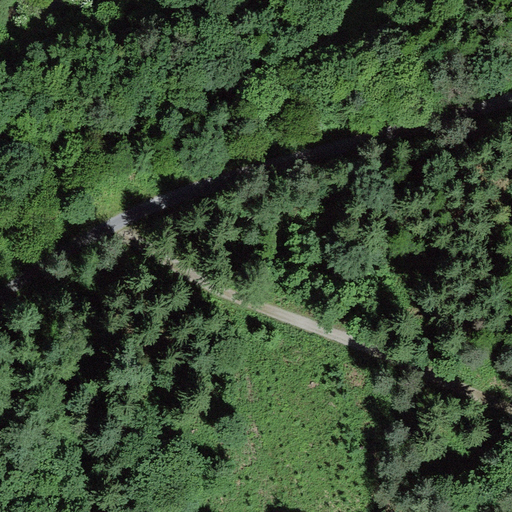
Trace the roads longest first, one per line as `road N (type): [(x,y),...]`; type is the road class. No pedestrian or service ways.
road 1 (track): [(511,100),(214,183),(105,228),(0,295)]
road 2 (track): [(511,410),(229,301),(105,228)]
